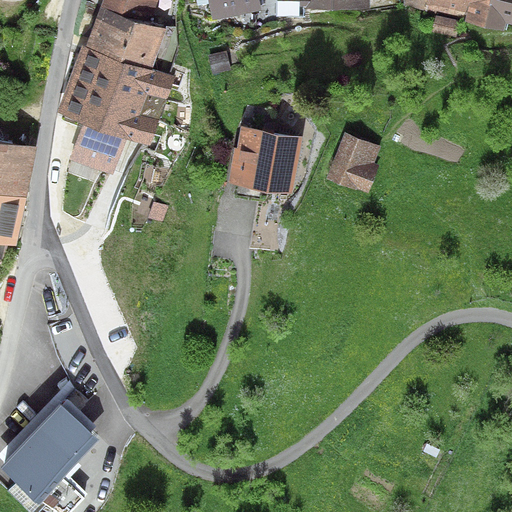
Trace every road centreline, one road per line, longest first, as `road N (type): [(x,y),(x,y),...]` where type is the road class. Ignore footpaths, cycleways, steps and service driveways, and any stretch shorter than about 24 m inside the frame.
road 1 (track): [(511,326),(486,317),(424,332),(291,457),(214,480),(153,440)]
road 2 (track): [(153,440),(113,382),(39,228),(0,390)]
road 3 (track): [(153,440),(190,414),(232,348),(245,293),(241,221)]
road 4 (residential): [(39,228),(51,116),(76,0)]
